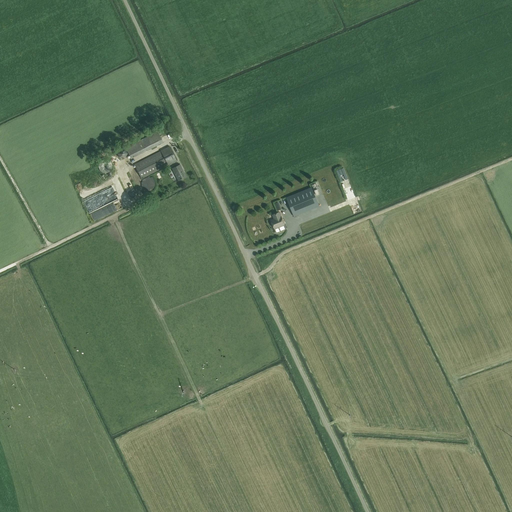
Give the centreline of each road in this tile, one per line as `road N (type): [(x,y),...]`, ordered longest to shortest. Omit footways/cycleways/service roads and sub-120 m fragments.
road 1 (unclassified): [(366,511),(245,255)]
road 2 (unclassified): [(245,255),(124,0)]
